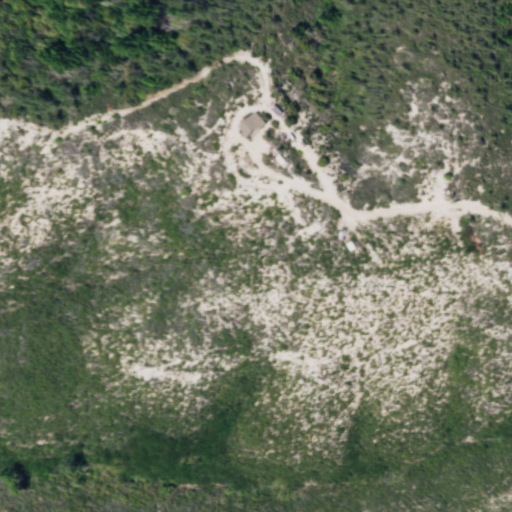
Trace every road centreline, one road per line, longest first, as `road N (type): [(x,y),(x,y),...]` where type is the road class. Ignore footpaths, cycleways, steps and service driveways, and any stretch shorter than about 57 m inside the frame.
road 1 (track): [(511,220),(444,205),(353,215),(273,121),(267,70),(246,54),(62,135),(0,120)]
road 2 (track): [(266,96),(234,114),(234,176),(250,186),(298,185),(335,199)]
